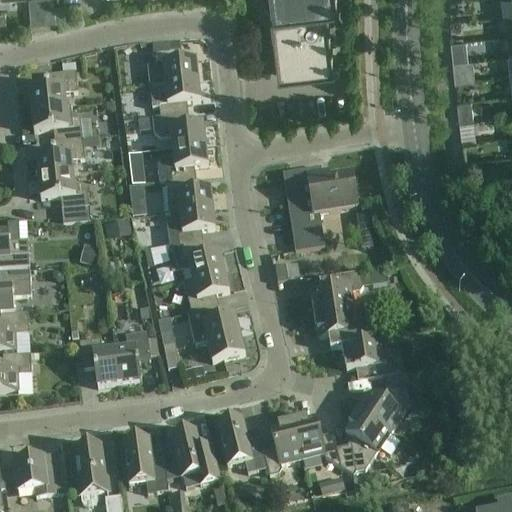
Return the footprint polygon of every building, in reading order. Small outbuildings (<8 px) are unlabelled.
[(28,0),(31,25),(55,22),(52,0),(28,0)] [(270,0),(273,17),(270,17),(272,35),(273,34),(276,55),(275,55),(275,56),(276,56),(278,76),(277,76),(278,78),(335,71),(335,70),(334,70),(331,50),(332,49),(332,48),(331,48),(329,28),(330,28),(328,12),(339,11),(339,10),(338,10),(336,0),(270,0)] [(510,0),(511,13),(511,0),(501,0),(501,1),(506,0),(510,0)] [(151,90),(165,88),(198,84),(196,63),(182,65),(181,53),(169,55),(168,46),(152,48),(154,69),(149,69),(151,90)] [(464,83),(462,62),(452,63),(454,84),(464,83)] [(31,114),(66,111),(65,98),(77,96),(75,75),(47,78),(49,90),(29,92),(31,114)] [(200,105),(198,84),(165,88),(166,98),(152,99),(153,109),(159,109),(160,121),(188,118),(187,107),(200,105)] [(456,104),(459,124),(473,122),(470,102),(456,104)] [(67,123),(66,111),(31,114),(34,136),(53,134),(54,146),(82,143),(80,122),(67,123)] [(171,142),(172,152),(205,149),(203,128),(189,129),(188,118),(160,121),(152,122),(153,138),(161,144),(171,142)] [(497,128),(471,131),(473,145),(498,142),(497,128)] [(38,181),(73,178),(72,165),(84,164),(82,143),(54,146),(56,157),(36,159),(38,181)] [(208,169),(205,149),(172,152),(173,162),(163,163),(157,170),(159,186),(165,186),(195,182),(194,171),(208,169)] [(283,178),(295,257),(325,252),(320,219),(357,213),(352,177),(323,182),(321,172),(283,178)] [(143,173),(130,175),(132,189),(145,188),(143,173)] [(73,178),(38,181),(41,204),(60,202),(61,213),(63,228),(91,225),(89,209),(87,189),(74,191),(73,178)] [(167,207),(162,207),(163,218),(168,217),(171,217),(179,216),(213,213),(210,192),(197,193),(195,182),(165,186),(167,207)] [(215,233),(213,213),(171,217),(172,227),(168,227),(169,238),(171,250),(179,249),(203,246),(201,235),(215,233)] [(368,217),(357,218),(362,251),(373,250),(368,217)] [(126,225),(103,229),(106,244),(129,240),(126,225)] [(0,271),(29,270),(28,244),(9,245),(9,233),(0,233),(0,271)] [(189,273),(192,284),(224,276),(219,255),(206,259),(203,246),(179,249),(171,250),(167,250),(173,276),(189,273)] [(84,249),(79,266),(96,271),(101,254),(84,249)] [(152,252),(142,253),(146,270),(156,268),(152,252)] [(278,258),(270,260),(273,270),(281,268),(278,258)] [(285,270),(275,271),(277,288),(288,286),(285,271),(285,270)] [(319,282),(319,286),(321,294),(311,296),(312,304),(311,304),(314,320),(354,313),(351,297),(360,295),(363,291),(388,288),(385,272),(319,282)] [(13,302),(31,300),(30,274),(0,275),(0,314),(13,313),(13,302)] [(63,274),(52,275),(52,282),(57,286),(63,285),(63,274)] [(192,284),(182,286),(185,298),(187,298),(191,317),(218,310),(216,299),(229,296),(224,276),(192,284)] [(218,310),(191,317),(189,318),(196,349),(207,346),(240,338),(235,318),(221,321),(218,310)] [(150,323),(148,312),(140,314),(141,324),(150,323)] [(318,343),(319,342),(329,341),(330,354),(341,352),(341,351),(371,346),(369,331),(365,328),(356,329),(354,313),(314,320),(316,334),(317,334),(318,343)] [(15,338),(29,337),(28,317),(0,318),(1,330),(0,330),(0,355),(16,354),(15,338)] [(127,353),(115,354),(119,389),(141,386),(139,366),(150,365),(150,362),(159,360),(155,343),(148,344),(147,337),(126,340),(127,353)] [(244,359),(240,338),(207,346),(212,367),(244,359)] [(97,391),(119,389),(115,354),(102,356),(100,343),(79,346),(83,374),(94,372),(97,391)] [(399,378),(397,363),(392,360),(384,361),(381,344),(371,346),(341,351),(341,352),(344,366),(345,366),(346,374),(356,373),(358,385),(383,381),(383,380),(399,378)] [(168,374),(180,371),(175,348),(163,350),(168,374)] [(31,378),(30,358),(2,359),(3,371),(0,371),(0,396),(18,395),(17,378),(31,378)] [(201,370),(185,374),(188,383),(203,380),(201,370)] [(410,380),(411,390),(430,387),(428,374),(413,376),(410,380)] [(411,390),(410,380),(405,377),(399,378),(383,380),(383,381),(385,394),(389,393),(391,404),(388,407),(370,395),(366,403),(365,402),(356,414),(390,437),(410,408),(407,390),(411,390)] [(336,452),(340,472),(353,480),(356,476),(365,475),(390,437),(356,414),(348,427),(349,427),(344,434),(355,442),(351,448),(336,452)] [(302,464),(319,459),(323,458),(324,463),(340,472),(336,452),(332,438),(320,440),(315,420),(307,422),(307,420),(292,424),(302,464)] [(267,473),(263,455),(259,440),(247,443),(242,421),(216,428),(227,470),(244,466),(247,478),(267,473)] [(280,469),(302,464),(292,424),(277,428),(278,429),(270,431),(275,452),(263,455),(267,473),(269,480),(278,478),(281,474),(280,469)] [(200,489),(220,484),(212,448),(200,451),(195,433),(170,439),(181,482),(197,478),(200,489)] [(147,498),(168,495),(164,462),(151,463),(149,441),(123,445),(128,488),(146,486),(147,498)] [(80,499),(108,495),(101,450),(74,453),(80,499)] [(36,501),(62,498),(57,459),(44,461),(44,459),(14,463),(18,494),(35,492),(36,501)] [(426,461),(419,470),(429,477),(435,467),(426,461)] [(341,482),(329,485),(333,497),(344,494),(341,482)] [(106,511),(121,511),(120,500),(105,501),(106,511)]
